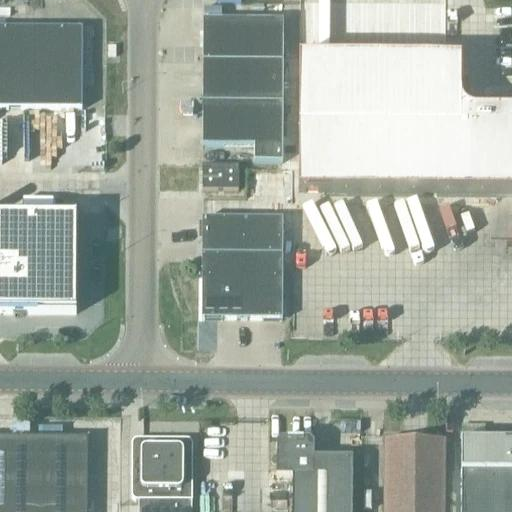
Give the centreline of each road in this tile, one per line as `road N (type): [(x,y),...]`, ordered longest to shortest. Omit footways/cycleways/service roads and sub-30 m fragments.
road 1 (unclassified): [(141,381),(139,0)]
road 2 (tertiary): [(511,384),(141,381)]
road 3 (unknown): [(474,162),(472,0)]
road 4 (tertiary): [(141,381),(0,380)]
